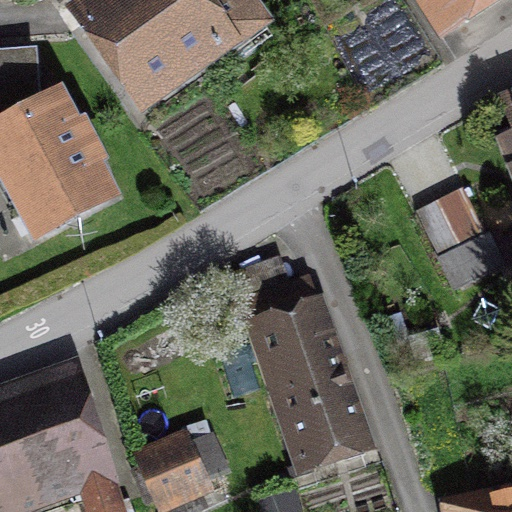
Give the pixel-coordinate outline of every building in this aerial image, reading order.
[(124,105),(214,40),(224,53),(262,25),(243,0),(188,0),(118,0),(72,34),(124,105)] [(423,0),(443,30),(489,0),(423,0)] [(511,139),(500,144),(511,173),(511,102),(503,106),(511,129),(511,139)] [(56,104),(0,133),(0,157),(6,168),(0,170),(0,173),(18,206),(24,203),(40,232),(105,197),(90,168),(101,162),(82,127),(71,133),(56,104)] [(416,214),(454,290),(499,267),(461,191),(416,214)] [(298,467),(364,444),(307,283),(242,305),(298,467)] [(0,408),(0,503),(107,467),(90,413),(63,423),(51,390),(0,408)] [(142,464),(159,503),(205,482),(188,444),(142,464)] [(119,511),(110,484),(83,494),(88,511),(119,511)] [(462,511),(511,511),(511,490),(460,501),(462,511)]
